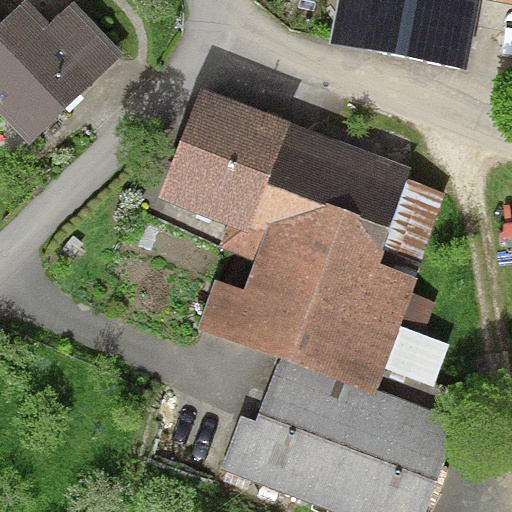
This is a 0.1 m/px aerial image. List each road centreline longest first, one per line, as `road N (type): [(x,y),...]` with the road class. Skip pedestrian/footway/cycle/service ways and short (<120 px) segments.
road 1 (unclassified): [(213,47),(288,77),(511,132)]
road 2 (residential): [(0,252),(213,47)]
